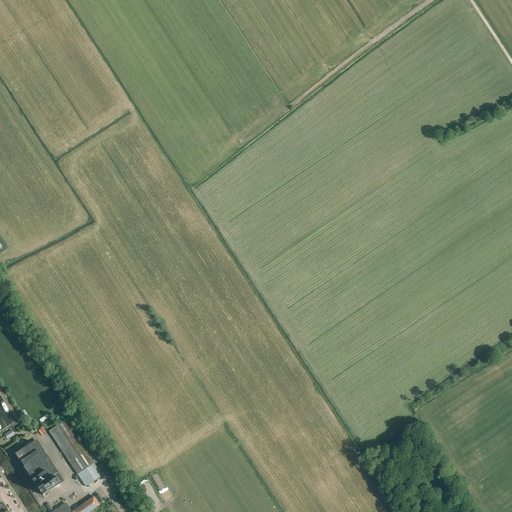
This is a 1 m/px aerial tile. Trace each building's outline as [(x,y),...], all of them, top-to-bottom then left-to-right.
[(102,475),(86,451),(71,429),(75,426),(70,420),(67,422),(66,420),(49,431),(70,462),(85,487),(102,475)] [(14,434),(12,430),(5,435),(7,438),(14,434)] [(36,439),(15,454),(42,495),(60,484),(64,481),(36,439)] [(73,511),(72,511),(89,511),(99,505),(94,497),(73,511)] [(70,511),(71,511),(65,503),(53,511),(70,511)]
